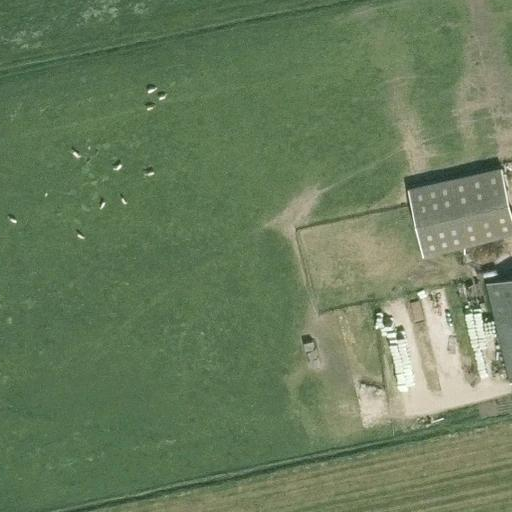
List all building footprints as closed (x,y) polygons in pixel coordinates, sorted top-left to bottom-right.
[(425,253),(511,233),(511,215),(501,166),(410,186),(425,253)] [(511,275),(488,281),(511,379),(511,378),(511,275)] [(438,304),(450,301),(446,287),(434,291),(438,304)] [(390,350),(384,320),(380,321),(376,301),(355,305),(365,356),(390,350)] [(451,358),(470,356),(464,302),(445,304),(451,358)] [(414,348),(415,356),(431,354),(426,318),(399,322),(403,350),(414,348)] [(318,334),(324,359),(333,357),(327,332),(318,334)]
